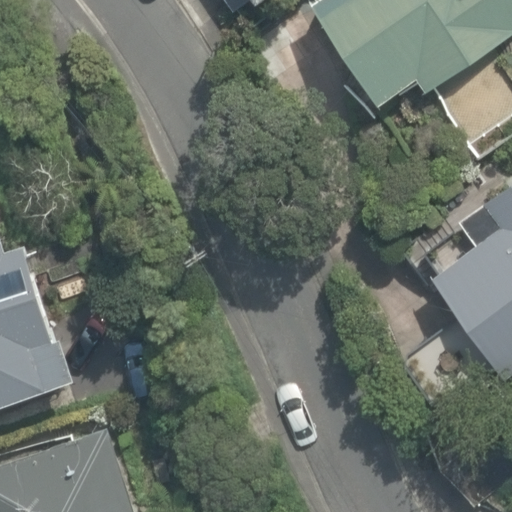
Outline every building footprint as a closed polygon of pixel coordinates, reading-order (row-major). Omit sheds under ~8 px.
[(228,0),(235,10),(248,0),(228,0)] [(511,0),(314,0),(379,99),(417,74),(425,87),(511,29),(511,0)] [(435,271),(508,371),(511,367),(511,179),(459,218),(476,241),(435,271)] [(0,397),(76,373),(63,331),(55,333),(26,240),(6,246),(0,227),(0,397)] [(440,470),(473,506),(511,477),(511,427),(482,384),(447,405),(423,371),(400,382),(440,470)] [(0,456),(0,511),(139,511),(111,422),(0,456)]
